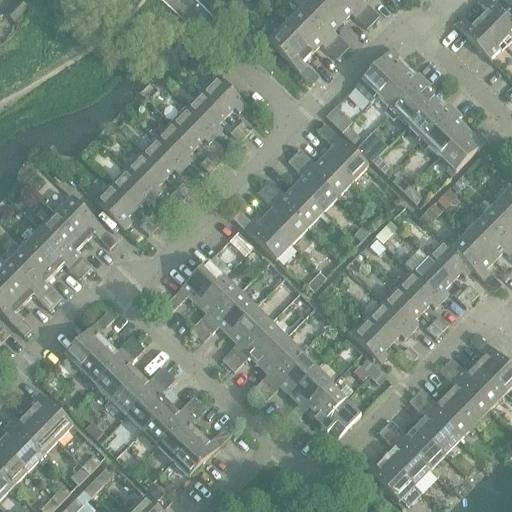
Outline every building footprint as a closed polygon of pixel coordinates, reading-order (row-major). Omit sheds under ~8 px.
[(314,0),(313,0),(299,15),(342,57),(349,51),(333,35),(342,26),(314,0)] [(345,0),(314,0),(342,26),(351,17),(366,32),(373,26),(345,0)] [(345,0),(373,26),(379,20),(363,4),(367,0),(345,0)] [(482,0),(477,6),(490,18),(482,26),(505,48),(511,40),(511,26),(494,8),(485,0),(482,0)] [(511,26),(511,13),(500,2),(494,8),(511,26)] [(15,8),(6,16),(14,23),(27,11),(23,6),(15,8)] [(299,15),(284,30),(312,57),(321,48),(336,63),(342,57),(299,15)] [(455,27),(454,29),(490,64),(505,48),(482,26),(474,34),(461,21),(455,28),(455,27)] [(284,30),(268,46),(312,89),(319,81),(303,66),(312,57),(284,30)] [(392,52),(354,91),(371,107),(378,100),(377,100),(404,72),(395,63),(399,59),(392,52)] [(378,100),(388,111),(384,115),(389,119),(424,83),(418,77),(413,81),(404,72),(377,100),(378,100)] [(201,96),(226,120),(234,112),(238,116),(246,108),(217,80),(201,96)] [(435,102),(426,93),(430,89),(424,83),(389,119),(393,123),(397,119),(408,130),(435,102)] [(201,96),(186,111),(215,140),(222,133),(218,128),(226,120),(201,96)] [(419,141),(415,145),(419,149),(455,113),(449,107),(444,111),(435,102),(408,130),(419,141)] [(336,110),(326,120),(342,136),(348,130),(352,126),(336,110)] [(186,111),(171,127),(196,151),(204,143),(208,147),(215,140),(186,111)] [(466,133),(457,124),(461,119),(455,113),(419,149),(424,153),(428,149),(439,160),(466,133)] [(243,124),(236,130),(246,139),(252,133),(243,124)] [(192,164),(188,159),(196,151),(171,127),(155,142),(185,171),(192,164)] [(333,150),(325,159),(352,186),(368,170),(325,128),(318,135),(333,150)] [(236,130),(230,137),(239,146),(246,139),(236,130)] [(348,130),(342,136),(353,148),(359,141),(348,130)] [(439,160),(450,171),(446,175),(451,180),(487,144),(479,137),(475,141),(466,133),(439,160)] [(155,142),(140,158),(165,182),(174,174),(178,178),(185,171),(155,142)] [(367,149),(361,155),(372,166),(379,160),(367,149)] [(300,153),(294,160),(337,202),(352,186),(325,159),(316,169),(300,153)] [(213,155),(206,161),(216,170),(222,164),(213,155)] [(140,158),(125,173),(154,202),(162,194),(157,190),(165,182),(140,158)] [(303,181),(294,190),(322,217),(337,202),(294,160),(288,166),(303,181)] [(379,160),(372,166),(384,178),(390,171),(379,160)] [(206,161),(200,168),(209,177),(216,170),(206,161)] [(125,173),(110,189),(135,213),(143,205),(148,209),(154,202),(125,173)] [(398,179),(392,185),(403,197),(410,190),(398,179)] [(270,184),(264,190),(307,233),(322,217),(294,190),(285,199),(270,184)] [(457,184),(451,191),(457,197),(463,191),(457,184)] [(182,186),(176,192),(185,201),(192,195),(182,186)] [(127,221),(135,213),(110,189),(94,205),(124,233),(132,225),(127,221)] [(257,197),(273,212),(264,221),(292,248),(307,233),(264,190),(257,197)] [(410,190),(403,197),(415,208),(421,202),(410,190)] [(511,191),(497,206),(511,220),(511,191)] [(176,192),(170,198),(179,208),(185,201),(176,192)] [(449,193),(437,205),(444,212),(456,200),(449,193)] [(56,218),(85,246),(94,237),(109,253),(116,245),(72,202),(56,218)] [(511,220),(497,206),(482,222),(511,251),(511,220)] [(434,208),(424,218),(432,225),(442,215),(434,208)] [(240,215),(233,222),(276,264),(292,248),(264,221),(255,230),(240,215)] [(152,216),(146,223),(155,232),(161,226),(152,216)] [(56,218),(41,233),(85,277),(92,271),(76,255),(85,246),(56,218)] [(511,251),(482,222),(467,237),(494,264),(503,255),(511,263),(511,251)] [(146,223),(140,229),(149,238),(155,232),(146,223)] [(41,233),(26,249),(55,277),(64,268),(79,283),(85,277),(41,233)] [(467,237),(451,253),(472,274),(494,296),(501,288),(486,273),(494,264),(467,237)] [(443,244),(427,260),(452,285),(460,277),(465,281),(472,274),(451,253),(443,244)] [(26,249),(11,264),(55,308),(61,301),(46,286),(55,277),(26,249)] [(224,281),(231,274),(215,259),(208,266),(208,265),(165,309),(172,316),(188,300),(197,309),(224,281)] [(427,260),(412,276),(441,304),(449,297),(444,293),(452,285),(427,260)] [(11,264),(0,274),(0,283),(24,308),(33,299),(49,314),(55,308),(11,264)] [(412,276),(397,291),(422,316),(430,307),(434,312),(441,304),(412,276)] [(224,281),(197,309),(206,318),(191,333),(197,340),(239,296),(224,281)] [(31,332),(15,317),(24,308),(0,283),(0,315),(0,316),(24,339),(31,332)] [(330,287),(318,300),(324,306),(336,293),(330,287)] [(463,295),(472,304),(478,298),(469,289),(463,295)] [(397,291),(381,307),(411,336),(418,328),(414,324),(422,316),(397,291)] [(463,295),(456,302),(466,311),(472,304),(463,295)] [(239,296),(197,340),(203,346),(219,330),(228,339),(255,312),(239,296)] [(381,307),(366,323),(391,347),(400,338),(404,343),(411,336),(381,307)] [(237,348),(221,364),(228,370),(270,327),(255,312),(228,339),(237,348)] [(98,338),(114,322),(107,315),(64,358),(80,374),(108,347),(98,338)] [(439,320),(432,326),(442,335),(448,329),(439,320)] [(384,355),(391,347),(366,323),(351,338),(380,367),(388,359),(384,355)] [(432,326),(426,332),(435,342),(442,335),(432,326)] [(270,327),(228,370),(234,376),(249,361),(258,369),(286,342),(270,327)] [(3,331),(0,334),(0,346),(0,347),(10,337),(3,331)] [(485,360),(476,369),(505,397),(511,390),(511,372),(476,337),(469,344),(485,360)] [(108,347),(80,374),(96,389),(138,346),(132,340),(117,356),(108,347)] [(258,369),(268,378),(252,394),(259,400),(301,357),(286,342),(258,369)] [(138,346),(96,389),(111,405),(138,377),(129,368),(145,352),(138,346)] [(408,350),(402,357),(411,366),(418,360),(408,350)] [(301,357),(259,400),(265,406),(280,391),(289,400),(316,372),(301,357)] [(402,357),(396,363),(405,372),(411,366),(402,357)] [(452,362),(445,369),(490,413),(505,397),(476,369),(467,378),(452,362)] [(367,363),(361,370),(370,379),(377,373),(367,363)] [(455,390),(446,400),(475,428),(490,413),(445,369),(439,375),(455,390)] [(138,377),(111,405),(126,420),(169,377),(163,370),(147,386),(138,377)] [(289,400),(298,408),(283,424),(290,431),(309,412),(331,389),(332,388),(316,372),(289,400)] [(377,373),(370,379),(379,388),(385,381),(377,373)] [(169,407),(160,398),(175,383),(169,377),(126,420),(142,435),(169,407)] [(317,420),(313,424),(320,430),(346,404),(331,389),(309,412),(317,420)] [(421,393),(415,400),(460,443),(475,428),(446,400),(437,409),(421,393)] [(39,396),(32,404),(37,408),(28,417),(57,445),(68,434),(72,439),(77,434),(39,396)] [(424,421),(416,430),(445,459),(460,443),(415,400),(409,406),(424,421)] [(169,407),(142,435),(157,450),(200,407),(193,401),(178,416),(169,407)] [(346,404),(320,430),(326,437),(330,433),(339,441),(361,419),(346,404)] [(191,429),(206,413),(200,407),(157,450),(173,465),(200,438),(191,429)] [(46,457),(57,445),(28,417),(19,426),(15,422),(8,428),(46,465),(50,461),(46,457)] [(445,459),(416,430),(407,439),(391,424),(385,430),(429,474),(445,459)] [(92,425),(85,432),(96,443),(103,436),(92,425)] [(6,439),(0,445),(0,449),(27,476),(37,465),(42,469),(46,465),(8,428),(2,434),(6,439)] [(394,452),(385,461),(414,490),(429,474),(385,430),(379,437),(394,452)] [(200,438),(173,465),(189,481),(231,438),(224,431),(209,447),(200,438)] [(16,487),(27,476),(0,449),(0,480),(16,496),(20,492),(16,487)] [(361,455),(354,462),(398,506),(401,503),(408,510),(421,497),(414,490),(385,461),(376,470),(361,455)] [(82,470),(89,477),(100,466),(93,459),(82,470)] [(82,470),(71,482),(78,489),(89,477),(82,470)] [(106,471),(95,483),(102,490),(113,478),(106,471)] [(0,503),(7,496),(11,500),(16,496),(0,480),(0,503)] [(95,483),(83,494),(91,501),(102,490),(95,483)] [(152,486),(146,493),(156,503),(163,496),(152,486)] [(52,501),(59,508),(70,496),(63,489),(52,501)] [(136,502),(141,506),(134,511),(156,511),(146,501),(141,497),(136,502)] [(52,501),(40,511),(54,511),(59,508),(52,501)] [(76,502),(66,511),(80,511),(83,509),(76,502)]
